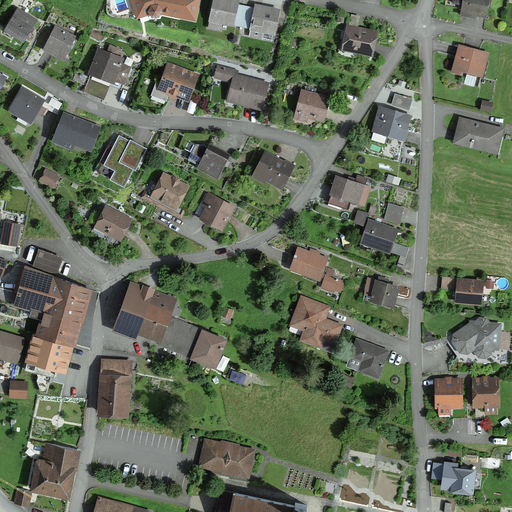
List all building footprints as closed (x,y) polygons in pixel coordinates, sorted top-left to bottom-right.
[(160,11),(192,18),(195,0),(132,0),(137,15),(148,12),(151,17),(157,16),(160,11)] [(219,30),(221,22),(241,27),(245,7),(236,5),(236,3),(223,0),(213,0),(208,28),(219,30)] [(462,5),(460,12),(485,16),(488,0),(452,0),(451,3),(462,5)] [(262,31),(273,33),(277,11),(255,6),(255,9),(245,7),(241,27),(251,29),(249,36),(260,38),(262,31)] [(5,29),(23,40),(34,22),(16,10),(5,29)] [(48,13),(43,10),(38,19),(43,23),(48,13)] [(54,27),(42,49),(51,54),(52,52),(64,58),(74,37),(54,27)] [(354,51),(370,54),(372,43),(374,33),(347,28),(345,38),(344,47),(354,49),(354,51)] [(98,51),(90,73),(121,85),(130,62),(121,59),(120,59),(115,57),(117,51),(116,49),(109,47),(106,54),(98,51)] [(480,75),(486,54),(459,47),(453,68),(452,73),(460,75),(461,70),(480,75)] [(176,96),(177,96),(187,99),(196,76),(167,65),(159,86),(168,90),(167,93),(169,96),(174,98),(176,96)] [(233,82),(228,101),(259,109),(266,84),(235,76),(236,72),(218,67),(216,72),(221,73),(219,79),(233,82)] [(473,86),(475,77),(466,75),(463,84),(473,86)] [(111,88),(91,79),(85,92),(105,101),(111,88)] [(44,109),(39,106),(42,101),(22,89),(9,111),(30,123),(36,112),(41,115),(44,109)] [(322,119),(327,99),(317,96),(316,94),(314,96),(302,93),(297,113),(322,119)] [(415,100),(397,95),(394,107),(412,112),(415,100)] [(48,104),(58,110),(61,104),(51,98),(48,104)] [(492,104),(482,102),(480,109),(490,111),(492,104)] [(373,130),(402,138),(408,117),(379,109),(373,130)] [(89,150),(98,128),(71,118),(70,122),(61,119),(56,134),(64,137),(63,139),(89,150)] [(470,122),(460,120),(454,142),(485,149),(488,139),(498,141),(500,130),(476,124),(475,121),(472,121),(470,122)] [(148,148),(120,134),(101,172),(126,185),(135,167),(137,168),(148,148)] [(217,177),(227,157),(208,147),(207,149),(202,146),(196,147),(192,154),(193,154),(192,155),(201,159),(197,167),(217,177)] [(265,179),(280,187),(289,168),(265,156),(256,172),(266,177),(265,179)] [(39,180),(52,187),(58,177),(45,170),(39,180)] [(163,175),(153,195),(175,207),(185,187),(177,183),(178,182),(177,179),(175,178),(172,179),(171,180),(163,175)] [(364,186),(364,185),(366,179),(356,176),(354,182),(337,176),(331,193),(350,200),(350,199),(359,202),(364,186)] [(201,218),(221,228),(232,208),(204,193),(195,212),(202,216),(201,218)] [(388,204),(384,219),(398,223),(402,209),(388,204)] [(105,232),(119,239),(129,220),(105,208),(96,224),(106,230),(105,232)] [(366,214),(357,211),(353,222),(362,224),(366,214)] [(360,242),(389,252),(392,243),(396,231),(367,221),(363,233),(360,242)] [(7,229),(5,244),(16,246),(18,231),(7,229)] [(291,266),(303,270),(302,273),(318,279),(326,258),(297,248),(295,255),(294,254),(293,256),(294,257),(291,266)] [(37,251),(32,266),(56,274),(61,260),(37,251)] [(54,277),(24,267),(13,305),(39,312),(39,311),(43,312),(78,322),(87,289),(54,277)] [(342,281),(325,275),(322,285),(333,289),(334,288),(339,290),(342,281)] [(372,296),(371,300),(391,305),(393,297),(396,288),(385,285),(386,280),(378,277),(377,282),(367,279),(364,289),(374,290),(372,295),(371,296),(372,296)] [(131,282),(124,280),(118,284),(116,289),(106,319),(115,323),(140,333),(160,340),(158,344),(207,364),(211,354),(218,356),(224,341),(185,325),(187,321),(177,317),(180,309),(176,308),(178,303),(175,301),(176,300),(131,282)] [(481,283),(458,280),(456,301),(479,303),(481,283)] [(340,327),(312,316),(316,304),(300,297),(290,324),(291,325),(288,331),(300,335),(302,329),(304,330),(300,339),(317,346),(321,336),(334,340),(340,327)] [(37,317),(42,318),(38,335),(71,344),(78,322),(43,312),(39,311),(39,312),(37,317)] [(497,326),(483,325),(484,321),(479,321),(475,324),(472,324),(455,336),(454,341),(460,351),(466,352),(475,345),(477,345),(476,351),(479,355),(484,355),(488,352),(488,346),(495,347),(497,326)] [(0,331),(0,356),(17,362),(24,339),(0,331)] [(34,334),(23,372),(34,375),(38,364),(63,371),(71,344),(38,335),(34,334)] [(377,377),(386,353),(356,341),(350,355),(363,360),(360,370),(377,377)] [(128,363),(103,362),(99,413),(125,414),(126,394),(129,395),(131,371),(127,371),(128,363)] [(353,380),(338,373),(335,380),(350,388),(353,380)] [(459,406),(459,381),(453,381),(450,378),(445,378),(442,381),(436,381),(437,406),(459,406)] [(490,380),(487,378),(482,378),(480,380),(473,380),(474,405),(497,405),(496,380),(490,380)] [(25,383),(11,382),(10,397),(24,398),(25,383)] [(231,472),(246,475),(251,452),(249,451),(236,448),(235,452),(224,449),(220,448),(220,445),(205,442),(204,449),(202,458),(200,465),(215,468),(216,465),(232,468),(231,472)] [(31,489),(67,496),(76,450),(45,443),(43,454),(50,456),(49,462),(37,459),(31,489)] [(486,466),(498,467),(498,460),(487,459),(486,466)] [(456,465),(433,463),(431,478),(441,479),(440,486),(450,488),(470,491),(473,470),(456,468),(456,465)] [(17,489),(14,504),(27,507),(31,492),(17,489)] [(232,494),(222,492),(218,511),(304,511),(306,506),(294,503),(293,506),(232,493),(232,494)] [(149,511),(98,498),(94,511),(149,511)]
